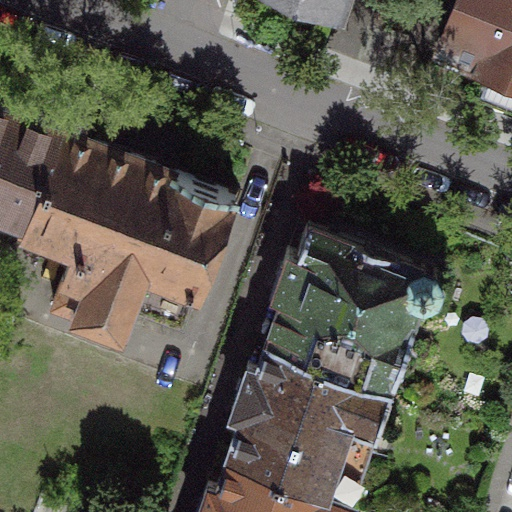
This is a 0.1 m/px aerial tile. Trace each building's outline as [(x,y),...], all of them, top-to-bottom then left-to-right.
[(308,0),(316,0),(342,9),(345,0),(294,0),(307,4),(308,0)] [(418,0),(378,0),(372,19),(408,31),(418,0)] [(511,0),(459,0),(442,45),(484,61),(482,65),(491,69),(486,83),(511,92),(511,0)] [(0,208),(25,218),(61,123),(61,122),(0,99),(0,208)] [(136,300),(185,319),(195,291),(200,292),(239,191),(61,123),(25,218),(21,228),(76,249),(55,302),(80,312),(79,314),(124,331),(136,300)] [(270,342),(395,386),(424,302),(439,297),(445,281),(435,268),(313,222),(302,253),(293,250),(276,296),(286,299),(270,342)] [(354,504),(395,386),(270,342),(261,369),(252,365),(235,412),(246,416),(231,456),(354,504)] [(350,511),(354,504),(231,456),(220,485),(211,482),(199,511),(350,511)]
